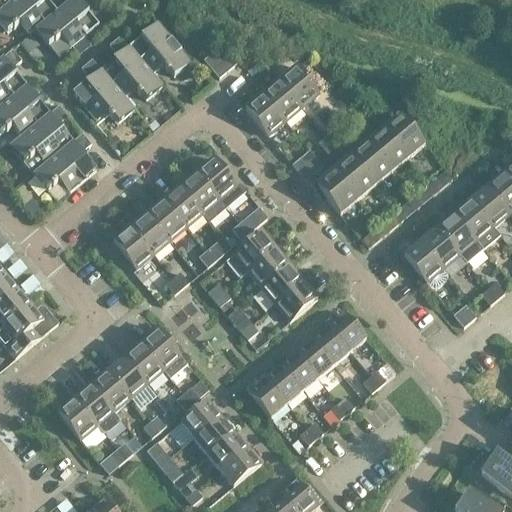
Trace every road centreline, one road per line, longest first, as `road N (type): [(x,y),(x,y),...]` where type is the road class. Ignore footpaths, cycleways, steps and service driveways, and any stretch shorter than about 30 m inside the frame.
road 1 (residential): [(436,377),(208,111),(40,253)]
road 2 (residential): [(0,405),(98,323),(40,253)]
road 3 (residential): [(401,511),(472,419),(436,377)]
road 4 (unknown): [(356,283),(483,171)]
road 5 (unknown): [(122,184),(33,72)]
